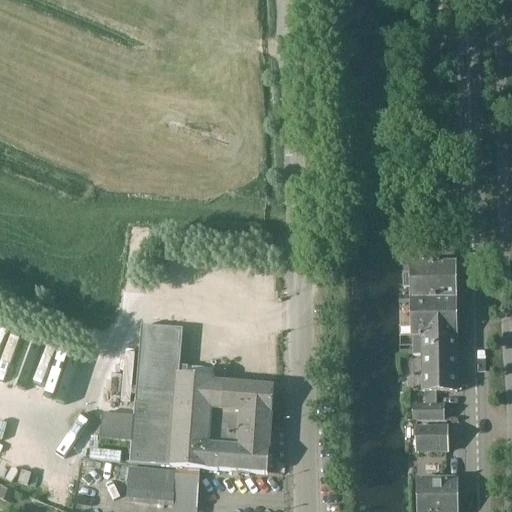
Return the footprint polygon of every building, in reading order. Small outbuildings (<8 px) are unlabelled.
[(455,298),(455,263),(410,263),(410,274),(403,274),(403,288),(411,288),(411,298),(455,298)] [(411,338),(456,337),(455,298),(411,298),(411,338)] [(212,379),(187,377),(187,368),(179,367),(182,330),(141,327),(136,403),(135,416),(102,414),(100,439),(133,442),(131,464),(266,475),(273,388),(224,385),(225,372),(213,371),(212,379)] [(456,391),(456,337),(411,338),(412,356),(422,356),(422,392),(427,392),(427,403),(415,403),(415,420),(447,420),(447,404),(438,404),(438,392),(456,391)] [(417,453),(440,452),(439,426),(416,427),(417,453)] [(409,469),(445,468),(445,457),(409,458),(409,469)] [(196,511),(198,478),(177,477),(177,473),(129,469),(126,504),(174,508),(173,511),(196,511)] [(418,511),(457,511),(457,479),(418,480),(418,511)] [(2,490),(0,495),(0,500),(10,505),(14,495),(2,490)]
